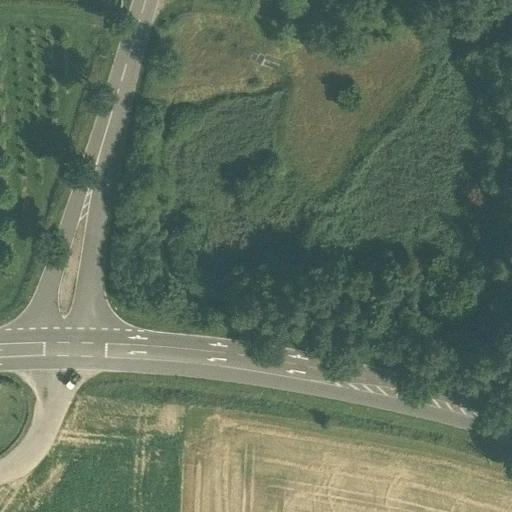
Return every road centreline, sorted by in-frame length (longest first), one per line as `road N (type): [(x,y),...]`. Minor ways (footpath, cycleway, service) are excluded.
road 1 (tertiary): [(59,343),(219,360),(511,437)]
road 2 (secondary): [(145,0),(59,343)]
road 3 (track): [(59,343),(43,428),(23,464),(0,477)]
